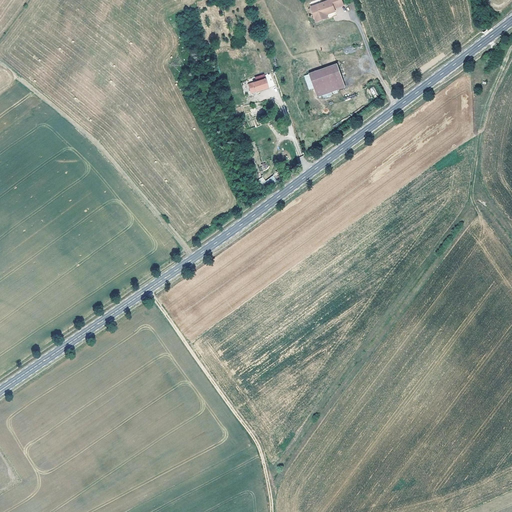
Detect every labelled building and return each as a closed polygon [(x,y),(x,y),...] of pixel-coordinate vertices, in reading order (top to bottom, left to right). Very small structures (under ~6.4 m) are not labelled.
[(338,2),(337,0),(313,0),(306,3),(311,18),(317,16),(316,12),(330,7),(329,5),(338,2)] [(332,59),(304,70),(312,93),(340,83),(332,59)] [(263,85),(261,81),(260,77),(248,81),(248,82),(249,86),(251,89),(263,85)] [(374,87),(370,88),(374,98),(378,96),(374,87)] [(266,189),(277,181),(273,175),(266,181),(262,177),(258,180),(266,189)]
